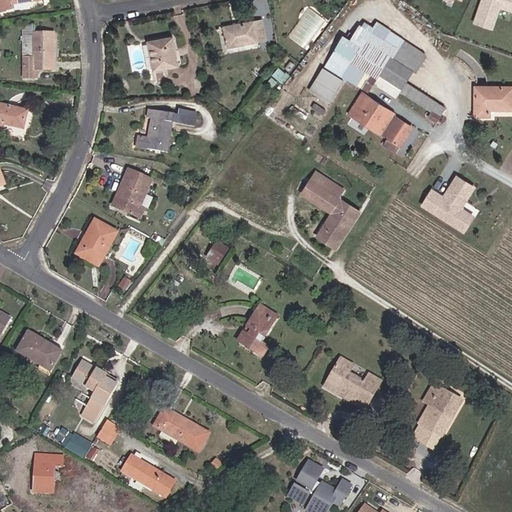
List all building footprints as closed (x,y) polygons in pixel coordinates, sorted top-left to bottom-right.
[(6,3),(32,0),(0,0),(0,9),(7,9),(6,3)] [(492,28),(500,6),(511,10),(511,0),(481,0),(474,22),(492,28)] [(345,81),(356,88),(358,84),(370,91),(376,82),(398,96),(401,90),(434,111),(442,116),(447,107),(406,82),(426,52),(377,21),(361,46),(344,35),(309,89),(331,103),(345,81)] [(226,53),(262,46),(258,26),(251,28),(222,33),(226,52),(226,53)] [(36,57),(36,34),(36,27),(27,27),(27,57),(36,57)] [(27,76),(37,76),(37,69),(40,69),(55,69),(55,34),(36,34),(36,57),(27,57),(27,76)] [(159,45),(143,47),(148,76),(173,72),(168,43),(159,45)] [(148,76),(143,47),(122,51),(127,80),(148,76)] [(276,92),(281,86),(273,78),(267,84),(276,92)] [(511,87),(476,86),(475,116),(490,116),(490,109),(511,110),(511,87)] [(347,116),(368,129),(370,125),(389,137),(385,144),(396,151),(413,125),(399,116),(400,114),(363,91),(347,116)] [(0,124),(17,129),(21,112),(0,107),(0,124)] [(442,116),(434,111),(430,117),(437,122),(442,116)] [(161,157),(166,127),(168,119),(145,115),(143,123),(147,124),(143,143),(139,142),(132,141),(130,152),(161,158),(161,157)] [(173,119),(172,128),(187,130),(189,118),(173,116),(173,119)] [(123,173),(107,204),(104,208),(132,224),(137,214),(131,211),(145,185),(123,173)] [(322,215),(332,200),(337,192),(311,175),(296,198),(322,215)] [(429,193),(421,206),(462,232),(472,216),(461,209),(459,206),(471,187),(455,177),(441,200),(429,193)] [(322,215),(327,218),(337,203),(332,200),(322,215)] [(337,203),(327,218),(319,229),(339,242),(356,215),(337,203)] [(87,222),(79,236),(84,239),(73,258),(90,269),(110,235),(87,222)] [(319,231),(318,231),(312,240),(329,251),(335,242),(332,240),(320,232),(319,231)] [(79,236),(68,255),(73,258),(84,239),(79,236)] [(213,248),(200,264),(209,271),(222,255),(213,248)] [(129,280),(124,276),(118,286),(123,290),(129,280)] [(270,325),(273,319),(257,309),(253,315),(270,325)] [(256,346),(270,325),(253,315),(234,344),(258,359),(263,351),(256,346)] [(11,352),(42,373),(53,356),(41,348),(42,346),(23,334),(11,352)] [(352,368),(339,361),(323,390),(364,413),(380,384),(367,377),(362,385),(347,377),(352,368)] [(75,411),(89,420),(109,389),(73,366),(60,387),(81,401),(75,411)] [(358,368),(356,373),(369,376),(370,371),(358,368)] [(423,405),(429,408),(439,389),(432,386),(423,405)] [(439,389),(429,408),(419,427),(442,439),(461,401),(439,389)] [(85,427),(89,420),(75,411),(71,418),(85,427)] [(171,429),(152,418),(150,421),(169,432),(171,429)] [(185,438),(171,429),(169,432),(150,421),(141,435),(174,456),(185,438)] [(108,435),(95,428),(85,445),(97,453),(108,435)] [(51,448),(74,463),(80,453),(83,448),(76,445),(74,448),(57,438),(51,448)] [(414,451),(403,453),(405,462),(415,460),(414,451)] [(74,463),(83,467),(88,458),(80,453),(74,463)] [(26,493),(45,494),(45,466),(53,466),(53,457),(26,456),(26,493)] [(311,459),(294,498),(310,505),(307,511),(309,511),(332,511),(336,504),(346,508),(357,483),(345,478),(341,487),(324,480),(330,467),(311,459)] [(167,484),(133,463),(122,482),(156,503),(167,484)] [(210,473),(204,468),(198,477),(203,481),(210,473)] [(391,511),(386,508),(384,511),(367,501),(359,511),(391,511)]
